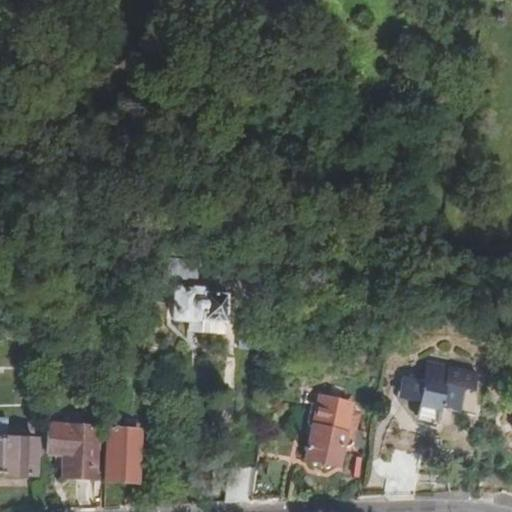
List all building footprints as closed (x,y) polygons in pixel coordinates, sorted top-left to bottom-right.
[(227,342),(229,303),(209,303),(209,299),(196,298),(196,302),(177,302),(175,329),(203,330),(203,340),(227,342)] [(40,337),(40,320),(0,319),(0,333),(0,335),(40,337)] [(50,337),(51,320),(40,320),(40,337),(50,337)] [(476,376),(427,365),(424,384),(409,382),(405,406),(419,408),(417,422),(438,425),(441,413),(463,417),(468,393),(473,394),(476,376)] [(349,447),(354,443),(355,429),(356,418),(311,412),(310,419),(303,421),(302,430),(308,434),(304,462),(310,463),(314,471),(328,473),(335,466),(340,466),(341,447),(349,447)] [(0,472),(34,473),(34,437),(3,437),(3,418),(0,417),(0,472)] [(49,427),(49,426),(38,426),(38,440),(48,440),(49,427)] [(48,440),(48,454),(69,455),(68,478),(100,479),(102,430),(49,427),(48,440)] [(355,429),(354,443),(362,443),(363,430),(355,429)] [(143,432),(112,430),(110,480),(141,482),(143,432)] [(394,450),(384,494),(414,496),(422,456),(394,450)] [(252,504),(282,503),(289,459),(260,454),(257,475),(252,504)] [(231,505),(252,504),(257,475),(237,471),(231,505)]
